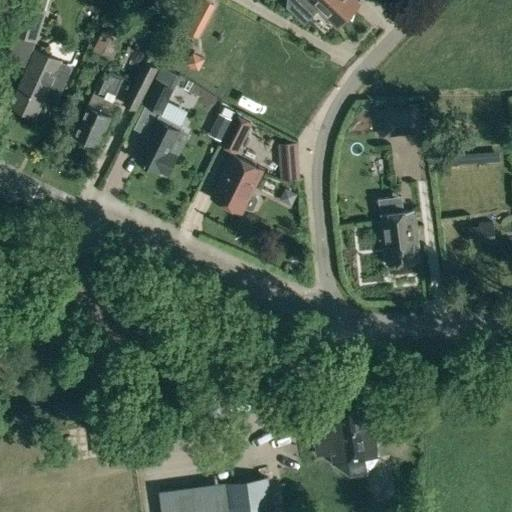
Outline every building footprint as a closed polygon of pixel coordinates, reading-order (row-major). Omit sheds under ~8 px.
[(22,2),(13,34),(37,42),(46,10),(45,10),(48,0),(24,0),(24,3),(22,2)] [(165,16),(172,0),(156,0),(152,10),(165,16)] [(319,9),(338,27),(360,4),(355,0),(301,0),(315,13),(319,9)] [(94,51),(113,59),(124,35),(105,26),(94,51)] [(71,66),(60,61),(36,50),(11,106),(32,115),(41,94),(56,101),(71,66)] [(120,104),(134,110),(155,67),(141,60),(120,104)] [(101,76),(95,89),(104,93),(110,80),(101,76)] [(143,104),(161,113),(172,89),(154,81),(143,104)] [(88,106),(75,134),(97,144),(104,129),(106,130),(112,116),(109,115),(115,102),(94,93),(88,106)] [(397,133),(394,111),(378,113),(381,135),(397,133)] [(227,129),(232,118),(231,118),(221,113),(220,112),(214,123),(227,129)] [(159,115),(157,120),(157,119),(136,160),(160,172),(161,171),(168,174),(187,135),(180,131),(182,127),(159,115)] [(237,116),(222,144),(237,152),(251,123),(237,116)] [(301,179),(298,142),(278,143),(281,180),(301,179)] [(256,196),(251,193),(263,171),(233,156),(212,198),(241,213),(244,208),(248,210),(252,208),(257,199),(256,196)] [(414,209),(403,210),(381,213),(381,214),(382,221),(378,222),(380,239),(384,238),(388,263),(387,264),(387,265),(420,261),(420,260),(419,260),(416,237),(418,236),(416,214),(414,214),(413,210),(414,210),(414,209)] [(471,245),(496,242),(494,221),(469,224),(471,245)] [(376,458),(375,447),(377,447),(374,423),(367,424),(364,398),(316,405),(321,439),(317,440),(317,443),(329,441),(331,454),(334,453),(336,463),(349,473),(366,471),(376,458)] [(231,508),(202,511),(272,511),(268,477),(228,483),(231,508)]
